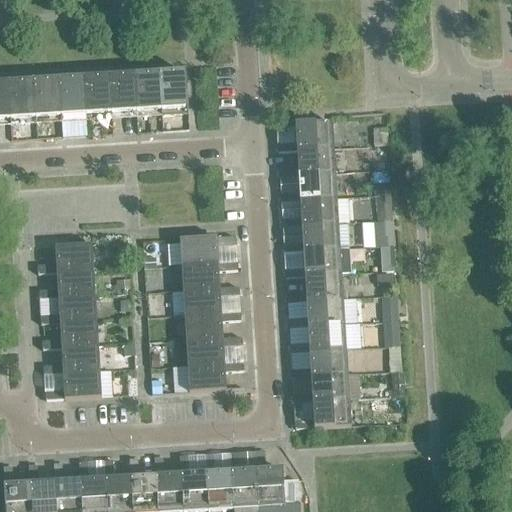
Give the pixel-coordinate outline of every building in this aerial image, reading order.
[(184,76),(159,77),(161,112),(186,111),(186,112),(187,112),(185,74),(184,75),(184,76)] [(159,77),(134,79),(136,114),(161,112),(159,77)] [(134,79),(108,80),(111,115),(136,114),(134,79)] [(108,80),(83,82),(85,117),(111,115),(108,80)] [(83,82),(58,83),(60,118),(85,117),(83,82)] [(58,83),(33,85),(35,120),(60,118),(58,83)] [(33,85),(8,86),(10,121),(35,120),(33,85)] [(0,121),(10,121),(8,86),(0,86),(0,121)] [(280,155),(300,154),(332,152),(331,127),(332,127),(331,125),(298,127),(298,129),(299,129),(300,145),(280,146),(280,155)] [(387,131),(372,132),(372,157),(387,156),(387,131)] [(282,180),(302,179),(334,177),(332,152),(300,154),(301,170),(281,172),(282,180)] [(387,174),(371,175),(372,187),(388,186),(387,174)] [(284,206),(304,204),(303,204),(335,202),(334,177),(302,179),(303,195),(283,197),(284,206)] [(388,186),(372,187),(372,200),(374,200),(390,199),(389,186),(388,186)] [(390,199),(374,200),(376,225),(391,224),(390,199)] [(285,231),(305,230),(305,229),(337,227),(335,202),(303,204),(304,204),(304,221),(285,222),(285,231)] [(376,225),(373,225),(375,250),(379,250),(393,249),(394,249),(392,224),(391,224),(376,225)] [(287,256),(307,255),(307,254),(338,252),(337,227),(305,229),(305,230),(306,246),(286,247),(287,256)] [(37,277),(57,276),(92,274),(90,249),(91,249),(91,247),(93,247),(93,239),(75,240),(76,248),(54,250),(54,251),(55,251),(56,267),(37,268),(37,277)] [(180,243),(182,268),(217,266),(216,249),(235,248),(235,239),(216,240),(179,242),(179,243),(180,243)] [(393,249),(379,250),(381,275),(394,275),(393,249)] [(288,281),(308,280),(308,279),(340,277),(338,252),(307,254),(307,255),(308,271),(288,272),(288,281)] [(182,268),(183,293),(218,291),(217,274),(237,273),(237,264),(217,266),(182,268)] [(39,302),(59,301),(58,301),(93,299),(92,274),(57,276),(58,292),(38,294),(39,302)] [(290,306),(310,305),(341,303),(340,277),(308,279),(308,280),(309,296),(289,297),(290,306)] [(390,277),(376,278),(376,289),(391,288),(390,277)] [(130,282),(115,283),(116,294),(130,293),(130,282)] [(183,293),(185,318),(220,316),(219,300),(239,298),(238,289),(218,291),(183,293)] [(40,328),(60,326),(95,324),(93,299),(58,301),(59,301),(59,317),(40,319),(40,328)] [(396,300),(380,301),(382,326),(398,325),(396,300)] [(129,302),(119,303),(120,316),(130,315),(129,302)] [(291,331),(311,330),(343,328),(341,303),(310,305),(311,321),(291,322),(291,331)] [(185,318),(186,343),(221,341),(220,325),(240,324),(240,315),(220,316),(185,318)] [(42,353),(62,352),(62,351),(96,349),(95,324),(60,326),(61,343),(41,344),(42,353)] [(398,325),(382,326),(383,352),(399,351),(398,325)] [(293,357),(313,355),(344,353),(343,328),(311,330),(312,346),(292,348),(293,357)] [(186,343),(188,369),(223,367),(223,366),(222,350),(242,349),(241,340),(221,341),(186,343)] [(134,348),(123,349),(123,360),(134,359),(134,348)] [(43,378),(63,377),(63,376),(98,374),(96,349),(62,351),(62,352),(63,368),(43,369),(43,378)] [(294,382),(314,380),(346,378),(344,353),(313,355),(314,372),(294,373),(294,382)] [(159,357),(150,357),(151,371),(159,371),(159,357)] [(400,363),(389,364),(390,376),(391,376),(401,375),(400,363)] [(223,367),(188,369),(189,394),(188,394),(188,395),(225,393),(225,391),(224,391),(223,375),(243,374),(243,365),(223,366),(223,367)] [(135,373),(127,374),(128,399),(128,400),(136,400),(136,398),(136,373),(135,373)] [(63,376),(63,377),(64,393),(44,394),(45,403),(64,402),(101,400),(101,399),(100,399),(98,374),(63,376)] [(401,375),(391,376),(392,399),(404,399),(402,375),(401,375)] [(296,407),(316,406),(316,405),(348,403),(346,378),(314,380),(315,397),(295,398),(296,407)] [(162,383),(151,384),(151,397),(162,397),(162,395),(162,383)] [(316,405),(316,406),(317,422),(297,423),(298,432),(316,431),(316,432),(350,429),(350,428),(349,428),(348,403),(316,405)] [(254,455),(255,475),(256,475),(258,510),(283,508),(283,510),(296,509),(295,484),(283,485),(282,472),(280,472),(281,473),(264,474),(263,455),(254,455)] [(229,457),(230,476),(233,511),(258,510),(256,475),(255,475),(239,476),(238,456),(229,457)] [(204,458),(205,478),(207,511),(223,511),(233,511),(230,476),(214,477),(213,458),(204,458)] [(179,460),(180,480),(180,479),(182,511),(207,511),(205,478),(189,479),(187,459),(179,460)] [(153,461),(155,481),(156,511),(182,511),(180,479),(180,480),(163,480),(162,461),(153,461)] [(128,463),(129,483),(130,482),(131,511),(156,511),(155,481),(138,482),(137,462),(128,463)] [(103,464),(104,484),(105,484),(106,511),(131,511),(130,482),(129,483),(113,483),(112,464),(103,464)] [(78,466),(79,486),(80,485),(81,511),(106,511),(105,484),(104,484),(88,485),(87,465),(78,466)] [(53,467),(54,487),(55,511),(81,511),(80,485),(79,486),(63,486),(62,467),(53,467)] [(28,469),(29,489),(29,488),(30,511),(55,511),(54,487),(38,488),(37,468),(28,469)] [(30,511),(29,488),(29,489),(13,489),(11,470),(2,470),(4,489),(3,489),(4,511),(30,511)]
